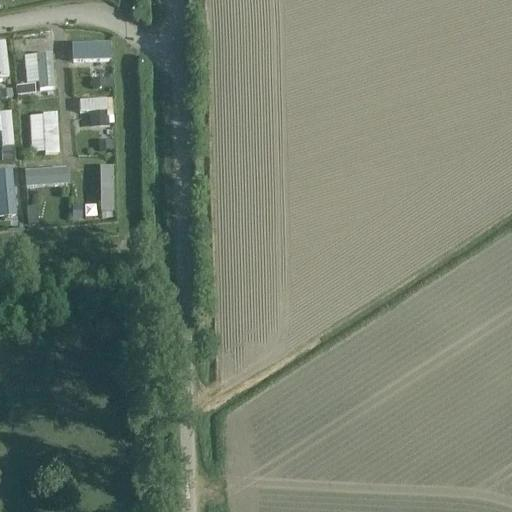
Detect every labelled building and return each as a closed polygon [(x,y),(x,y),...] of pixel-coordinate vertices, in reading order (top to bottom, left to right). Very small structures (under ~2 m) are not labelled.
[(103,47),(70,49),(70,63),(103,62),(103,47)] [(50,57),(34,58),(38,93),(53,92),(50,57)] [(106,119),(110,119),(110,101),(104,102),(77,104),(78,116),(87,115),(88,131),(107,131),(106,119)] [(0,150),(12,149),(9,115),(0,115),(0,150)] [(43,158),(57,157),(55,116),(41,118),(43,158)] [(112,216),(112,170),(98,170),(98,216),(112,216)] [(62,172),(25,175),(25,189),(62,187),(62,172)] [(10,176),(0,176),(0,213),(12,213),(10,176)]
